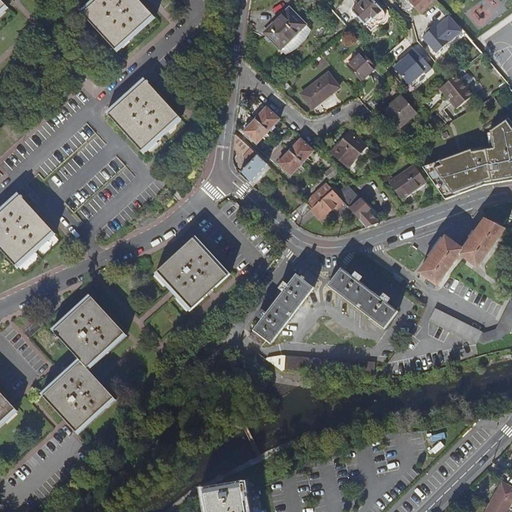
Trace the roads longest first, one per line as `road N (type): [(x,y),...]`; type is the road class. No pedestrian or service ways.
road 1 (residential): [(511,190),(325,248),(300,241),(226,179)]
road 2 (residential): [(0,308),(149,238),(226,179)]
road 3 (residential): [(233,65),(307,125),(360,105)]
road 4 (tertiary): [(511,426),(425,511)]
